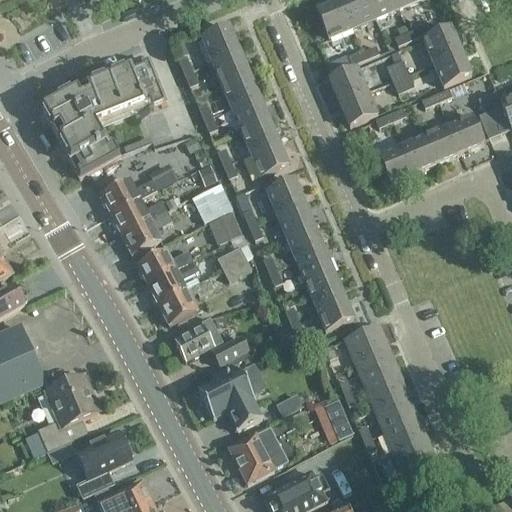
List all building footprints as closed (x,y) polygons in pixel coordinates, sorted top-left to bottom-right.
[(356,0),(340,7),(352,34),(375,25),(364,0),(356,0)] [(364,0),(375,25),(397,15),(391,0),(364,0)] [(391,0),(397,15),(421,5),(419,0),(391,0)] [(352,34),(340,7),(317,17),(328,44),(352,34)] [(210,67),(237,56),(227,32),(200,44),(210,67)] [(407,38),(411,46),(425,40),(422,32),(407,38)] [(433,69),(461,57),(451,35),(423,47),(433,69)] [(407,38),(395,43),(398,52),(411,46),(407,38)] [(183,44),(173,48),(179,63),(189,59),(183,44)] [(361,57),(365,65),(379,59),(376,51),(361,57)] [(247,79),(237,56),(210,67),(220,90),(247,79)] [(361,57),(351,61),(354,69),(365,65),(361,57)] [(461,57),(433,69),(443,92),(471,80),(461,57)] [(184,79),(193,75),(188,62),(178,65),(184,79)] [(75,94),(39,113),(79,184),(119,162),(112,149),(107,152),(95,130),(143,110),(149,108),(151,112),(152,114),(155,112),(160,110),(165,108),(164,106),(157,87),(156,85),(148,67),(148,65),(139,68),(129,72),(85,90),(86,93),(76,96),(75,94)] [(394,69),(399,83),(408,79),(402,66),(394,69)] [(392,86),(399,83),(394,69),(386,73),(392,86)] [(338,109),(366,97),(356,73),(328,85),(338,109)] [(184,79),(190,92),(198,89),(193,75),(184,79)] [(247,79),(220,90),(230,113),(257,102),(247,79)] [(399,83),(406,98),(414,94),(408,79),(399,83)] [(392,86),(398,101),(406,98),(399,83),(392,86)] [(438,108),(451,103),(448,95),(434,100),(438,108)] [(366,97),(338,109),(348,133),(377,120),(366,97)] [(494,97),(480,103),(486,116),(500,110),(494,97)] [(438,108),(434,100),(421,105),(424,114),(438,108)] [(257,102),(230,113),(240,136),(267,124),(257,102)] [(511,137),(511,136),(511,105),(501,110),(502,113),(511,134),(511,137)] [(204,124),(212,121),(207,108),(198,111),(204,124)] [(391,128),(405,123),(402,113),(388,119),(391,128)] [(511,134),(502,113),(491,118),(500,139),(511,134)] [(491,118),(480,122),(489,143),(500,139),(491,118)] [(391,128),(388,119),(374,125),(378,133),(391,128)] [(204,124),(209,138),(217,135),(212,121),(204,124)] [(448,133),(460,159),(484,149),(472,123),(448,133)] [(267,124),(240,136),(250,159),(276,147),(267,124)] [(425,143),(437,169),(460,159),(448,133),(425,143)] [(196,142),(187,147),(192,156),(201,151),(196,142)] [(402,153),(414,179),(437,169),(425,143),(402,153)] [(276,147),(250,159),(260,182),(287,171),(276,147)] [(202,153),(194,156),(202,171),(209,168),(202,153)] [(223,170),(231,167),(226,153),(217,157),(223,170)] [(414,179),(402,153),(378,163),(390,190),(414,179)] [(223,170),(229,184),(237,181),(231,167),(223,170)] [(209,170),(198,175),(205,189),(216,184),(209,170)] [(276,221),(303,209),(293,185),(266,197),(276,221)] [(106,211),(110,220),(138,205),(155,196),(150,187),(140,192),(142,196),(135,199),(128,187),(101,200),(102,202),(100,206),(103,211),(106,211)] [(207,195),(221,221),(233,215),(220,190),(207,195)] [(173,204),(166,207),(169,214),(176,210),(173,204)] [(138,205),(110,220),(112,223),(111,226),(113,231),(116,231),(121,240),(166,217),(161,207),(151,212),(152,215),(145,218),(138,205)] [(303,209),(276,221),(286,244),(313,232),(303,209)] [(257,229),(251,216),(243,220),(249,232),(257,229)] [(171,227),(166,217),(121,240),(124,247),(123,249),(126,256),(129,256),(131,260),(159,245),(152,232),(160,228),(162,232),(171,227)] [(233,219),(212,227),(220,249),(230,245),(242,241),(233,219)] [(257,229),(249,232),(255,246),(263,242),(257,229)] [(313,232),(286,244),(296,266),(322,255),(313,232)] [(240,252),(246,250),(242,241),(230,245),(235,255),(240,252)] [(251,262),(246,250),(240,252),(245,264),(246,265),(251,262)] [(235,255),(217,264),(223,276),(229,286),(251,275),(245,264),(240,252),(235,255)] [(164,255),(136,270),(138,273),(137,276),(140,282),(143,282),(147,290),(192,267),(190,264),(186,257),(178,262),(179,265),(172,269),(164,255)] [(322,255),(296,266),(305,289),(332,278),(322,255)] [(0,259),(0,285),(11,279),(0,259)] [(276,275),(271,261),(263,265),(268,278),(276,275)] [(192,267),(147,290),(151,298),(150,301),(153,306),(156,307),(157,310),(158,310),(186,295),(179,282),(186,278),(188,281),(196,276),(192,267)] [(276,275),(268,278),(274,292),(282,288),(276,275)] [(305,289),(315,312),(342,301),(332,278),(305,289)] [(186,295),(158,310),(161,317),(160,320),(164,326),(166,327),(168,331),(198,315),(191,302),(197,298),(199,302),(214,293),(209,283),(186,295)] [(0,323),(25,309),(24,308),(27,306),(21,295),(18,297),(14,290),(0,297),(0,323)] [(342,301),(315,312),(325,336),(352,324),(342,301)] [(296,321),(291,307),(282,311),(288,324),(296,321)] [(296,321),(288,324),(293,337),(301,335),(296,321)] [(209,324),(200,329),(202,332),(174,345),(186,366),(212,352),(208,342),(216,338),(209,324)] [(0,338),(0,406),(44,386),(18,330),(0,338)] [(355,369),(387,355),(377,331),(345,345),(355,369)] [(248,355),(243,344),(213,358),(219,371),(248,355)] [(337,362),(332,350),(324,353),(329,365),(337,362)] [(387,355),(355,369),(365,391),(397,377),(387,355)] [(263,423),(252,404),(254,403),(239,374),(237,375),(234,370),(212,381),(214,387),(198,395),(214,424),(227,417),(238,436),(263,423)] [(397,377),(365,391),(375,414),(407,400),(397,377)] [(87,440),(81,425),(97,418),(81,381),(47,396),(59,425),(36,435),(38,439),(27,443),(35,462),(87,440)] [(347,385),(339,389),(344,400),(351,397),(352,397),(347,385)] [(351,397),(344,400),(349,413),(356,410),(357,409),(352,397),(351,397)] [(299,400),(278,411),(284,424),(305,413),(299,400)] [(407,400),(375,414),(384,437),(417,423),(407,400)] [(339,445),(353,439),(338,406),(325,412),(339,445)] [(417,423),(384,437),(394,460),(426,446),(417,423)] [(371,443),(366,429),(358,433),(363,446),(371,443)] [(268,434),(254,441),(228,455),(246,489),(272,475),(286,467),(268,434)] [(117,437),(73,457),(86,486),(77,490),(83,504),(93,499),(112,490),(106,477),(131,466),(129,462),(132,461),(126,448),(123,450),(117,437)] [(371,443),(363,446),(368,458),(376,454),(371,443)] [(426,446),(394,460),(404,483),(437,470),(426,446)] [(269,511),(315,511),(327,506),(311,477),(264,502),(269,511)] [(407,491),(404,483),(392,488),(395,496),(407,491)] [(110,493),(95,500),(100,511),(147,511),(150,511),(140,490),(114,501),(110,493)]
